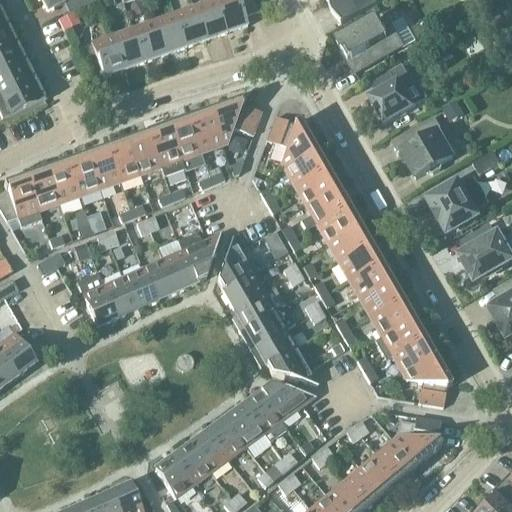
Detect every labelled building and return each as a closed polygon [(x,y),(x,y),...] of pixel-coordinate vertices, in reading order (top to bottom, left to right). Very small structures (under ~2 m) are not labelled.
[(40,0),(46,10),(50,12),(69,3),(74,13),(100,0),(99,0),(40,0)] [(111,0),(106,0),(100,2),(103,10),(113,6),(111,0)] [(218,0),(214,2),(226,36),(247,28),(247,27),(246,27),(244,19),(260,13),(251,0),(218,0)] [(331,0),(327,2),(342,28),(386,2),(388,0),(331,0)] [(193,9),(206,43),(226,36),(214,2),(193,9)] [(206,43),(193,9),(173,16),(185,50),(206,43)] [(69,16),(58,21),(63,30),(64,33),(64,32),(80,25),(74,13),(69,16)] [(1,15),(0,15),(0,37),(10,32),(1,15)] [(153,24),(165,58),(185,50),(173,16),(153,24)] [(499,16),(486,23),(497,41),(509,34),(499,16)] [(336,43),(356,77),(403,50),(390,28),(386,30),(379,18),(350,35),(347,33),(343,33),(340,34),(338,38),(338,42),(336,43)] [(165,58),(153,24),(132,31),(144,65),(165,58)] [(144,65),(132,31),(112,38),(124,72),(144,65)] [(0,58),(18,50),(10,32),(0,37),(0,58)] [(124,72),(112,38),(90,46),(91,47),(80,51),(83,60),(94,56),(103,79),(102,79),(103,80),(124,72)] [(18,50),(0,58),(0,80),(27,67),(18,50)] [(448,52),(436,59),(442,70),(454,63),(448,52)] [(0,101),(35,84),(27,67),(0,80),(0,101)] [(384,125),(412,109),(428,100),(417,83),(413,85),(403,67),(390,75),(396,85),(370,100),(384,125)] [(35,84),(0,101),(0,120),(1,123),(0,123),(0,124),(47,101),(47,100),(44,102),(35,84)] [(221,148),(228,146),(233,132),(253,139),(262,115),(243,108),(241,103),(209,114),(221,148)] [(456,104),(442,112),(449,124),(464,116),(456,104)] [(221,148),(209,114),(189,121),(201,156),(221,148)] [(412,149),(398,157),(398,158),(402,156),(416,180),(415,180),(416,181),(427,175),(433,176),(440,172),(442,166),(453,160),(439,135),(442,133),(434,119),(404,136),(412,149)] [(284,171),(316,153),(299,124),(293,127),(275,120),(266,144),(286,151),(281,165),(284,171)] [(201,156),(189,121),(168,129),(181,163),(201,156)] [(148,136),(160,170),(164,180),(184,172),(181,163),(168,129),(148,136)] [(160,170),(148,136),(128,143),(140,177),(160,170)] [(107,151),(120,185),(140,177),(128,143),(107,151)] [(120,185),(107,151),(87,158),(99,192),(120,185)] [(295,190),(326,172),(316,153),(284,171),(295,190)] [(493,155),(473,167),(479,178),(500,166),(493,155)] [(67,165),(79,199),(99,192),(87,158),(67,165)] [(242,162),(228,167),(233,180),(238,178),(243,164),(242,162)] [(79,199),(67,165),(46,172),(59,207),(79,199)] [(219,171),(208,176),(209,180),(221,175),(219,171)] [(26,180),(38,214),(59,207),(46,172),(26,180)] [(306,209),(337,191),(326,172),(295,190),(306,209)] [(209,180),(213,189),(224,184),(221,175),(209,180)] [(20,231),(42,223),(38,214),(26,180),(3,188),(5,193),(0,195),(0,213),(6,224),(17,220),(20,231)] [(213,189),(209,180),(198,185),(201,193),(213,189)] [(459,188),(457,185),(428,202),(447,235),(476,218),(474,214),(488,206),(473,180),(459,188)] [(266,207),(274,202),(268,191),(260,196),(266,207)] [(316,227),(348,209),(337,191),(306,209),(316,227)] [(169,197),(173,205),(185,200),(181,192),(169,197)] [(173,205),(169,197),(158,202),(161,210),(173,205)] [(274,202),(266,207),(272,218),(280,213),(274,202)] [(130,213),(133,222),(145,217),(141,208),(130,213)] [(327,246),(359,228),(348,209),(316,227),(327,246)] [(133,222),(130,213),(118,218),(122,227),(133,222)] [(93,237),(105,233),(99,216),(87,220),(89,228),(93,237)] [(145,223),(150,235),(159,231),(154,220),(145,223)] [(150,235),(145,223),(136,227),(141,239),(150,235)] [(472,252),(461,258),(467,270),(466,273),(469,278),(472,279),(475,283),(487,276),(488,278),(501,271),(499,269),(511,262),(497,237),(496,238),(490,226),(466,240),(472,252)] [(93,237),(89,228),(78,233),(81,241),(93,237)] [(338,265),(370,247),(359,228),(327,246),(338,265)] [(287,244),(296,239),(289,229),(281,233),(287,244)] [(105,239),(110,250),(119,247),(114,236),(105,239)] [(203,244),(202,242),(202,241),(201,240),(200,239),(199,238),(198,237),(197,237),(195,237),(193,237),(177,244),(181,253),(196,286),(206,282),(220,237),(220,236),(203,244)] [(275,236),(265,242),(267,246),(276,249),(281,246),(275,236)] [(61,238),(49,243),(52,252),(64,247),(61,238)] [(110,250),(105,239),(97,242),(101,254),(110,250)] [(247,245),(252,257),(267,252),(263,239),(247,245)] [(296,239),(287,244),(294,255),(302,250),(296,239)] [(223,294),(253,276),(232,240),(217,285),(223,294)] [(85,247),(75,251),(79,265),(90,261),(85,247)] [(349,284),(380,265),(370,247),(338,265),(349,284)] [(119,250),(113,253),(117,263),(124,260),(119,250)] [(162,262),(176,295),(196,286),(181,253),(162,262)] [(58,256),(36,268),(43,279),(65,267),(58,256)] [(176,295),(162,262),(142,271),(156,303),(176,295)] [(360,302),(391,284),(380,265),(349,284),(360,302)] [(311,266),(303,270),(309,282),(317,277),(311,266)] [(288,281),(299,275),(294,267),(283,273),(288,281)] [(122,280),(137,312),(156,303),(142,271),(122,280)] [(299,275),(288,281),(292,290),(303,283),(299,275)] [(253,276),(223,294),(233,313),(264,295),(253,276)] [(102,288),(117,321),(137,312),(122,280),(102,288)] [(0,304),(4,302),(18,294),(12,282),(0,289),(0,304)] [(507,302),(491,311),(499,325),(496,327),(503,338),(506,337),(507,339),(511,336),(511,283),(500,290),(507,302)] [(370,321),(402,303),(391,284),(360,302),(370,321)] [(320,300),(328,296),(322,285),(314,289),(320,300)] [(117,321),(102,288),(82,297),(82,299),(83,298),(97,330),(117,321)] [(273,290),(264,295),(233,313),(244,331),(284,309),(273,290)] [(328,296),(320,300),(326,311),(334,307),(328,296)] [(381,340),(413,322),(402,303),(370,321),(381,340)] [(309,319),(320,312),(315,304),(305,311),(309,319)] [(255,350),(286,332),(294,327),(284,309),(244,331),(255,350)] [(320,312),(309,319),(314,327),(325,321),(320,312)] [(342,338),(350,333),(343,322),(335,327),(342,338)] [(385,362),(392,358),(423,340),(413,322),(381,340),(374,344),(385,362)] [(286,332),(255,350),(266,369),(297,351),(286,332)] [(350,333),(342,338),(348,349),(356,344),(350,333)] [(0,346),(0,354),(17,378),(35,365),(15,338),(15,337),(14,336),(0,346)] [(403,377),(434,359),(423,340),(392,358),(403,377)] [(340,347),(331,352),(335,358),(344,354),(340,347)] [(297,351),(266,369),(271,378),(317,388),(318,388),(297,351)] [(0,390),(17,378),(0,354),(0,390)] [(187,358),(177,364),(182,373),(192,368),(187,358)] [(363,375),(371,370),(365,359),(357,364),(363,375)] [(418,406),(443,411),(446,391),(451,388),(434,359),(403,377),(406,383),(421,386),(418,406)] [(371,370),(363,375),(369,386),(377,381),(371,370)] [(260,396),(281,425),(315,400),(314,399),(268,390),(260,396)] [(242,409),(263,438),(269,446),(286,433),(281,425),(260,396),(242,409)] [(246,451),(263,438),(242,409),(225,422),(246,451)] [(391,443),(397,449),(415,471),(441,449),(437,444),(438,437),(440,425),(415,421),(413,433),(412,441),(399,438),(398,437),(391,443)] [(207,434),(228,463),(246,451),(225,422),(207,434)] [(353,430),(360,440),(368,435),(361,425),(353,430)] [(360,440),(353,430),(345,436),(353,446),(360,440)] [(190,447),(211,476),(228,463),(207,434),(190,447)] [(397,449),(391,443),(375,457),(398,484),(415,471),(397,449)] [(307,444),(299,450),(306,458),(313,452),(307,444)] [(211,476),(190,447),(172,460),(193,489),(211,476)] [(318,456),(326,466),(334,460),(326,450),(318,456)] [(282,462),(289,472),(297,466),(289,456),(282,462)] [(326,466),(318,456),(311,462),(319,471),(326,466)] [(358,471),(382,498),(398,484),(375,457),(358,471)] [(193,489),(172,460),(154,473),(175,501),(174,501),(175,502),(193,489)] [(289,472),(282,462),(274,468),(282,477),(289,472)] [(342,484),(365,511),(382,498),(358,471),(342,484)] [(265,475),(257,481),(265,491),(273,485),(265,475)] [(500,485),(511,497),(511,478),(509,476),(500,485)] [(285,483),(292,493),(300,487),(292,477),(285,483)] [(292,493),(285,483),(277,489),(285,498),(292,493)] [(325,498),(336,511),(365,511),(342,484),(325,498)] [(482,510),(484,511),(511,511),(511,497),(500,485),(491,494),(494,498),(482,510)] [(110,496),(116,511),(141,511),(130,487),(110,496)] [(116,511),(110,496),(90,505),(93,511),(116,511)] [(231,502),(238,511),(246,506),(238,496),(231,502)] [(309,511),(336,511),(325,498),(309,511)] [(238,511),(231,502),(224,508),(226,511),(238,511)]
